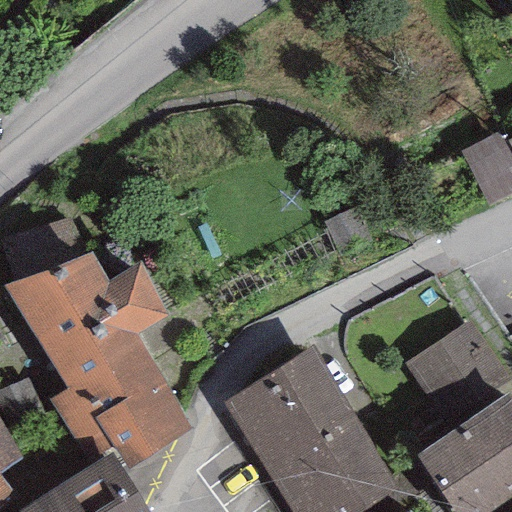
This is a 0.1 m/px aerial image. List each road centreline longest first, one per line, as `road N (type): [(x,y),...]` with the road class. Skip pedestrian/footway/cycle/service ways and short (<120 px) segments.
road 1 (residential): [(161,511),(235,373),(310,318),(511,222)]
road 2 (tertiary): [(0,185),(130,73),(231,0)]
